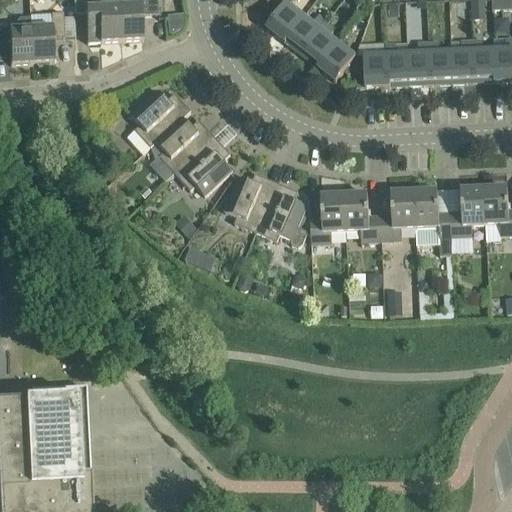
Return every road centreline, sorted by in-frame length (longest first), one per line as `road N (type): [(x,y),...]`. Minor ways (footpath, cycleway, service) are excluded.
road 1 (unclassified): [(511,135),(359,142),(315,134),(247,92),(211,37)]
road 2 (unclassified): [(10,98),(86,90),(211,37)]
